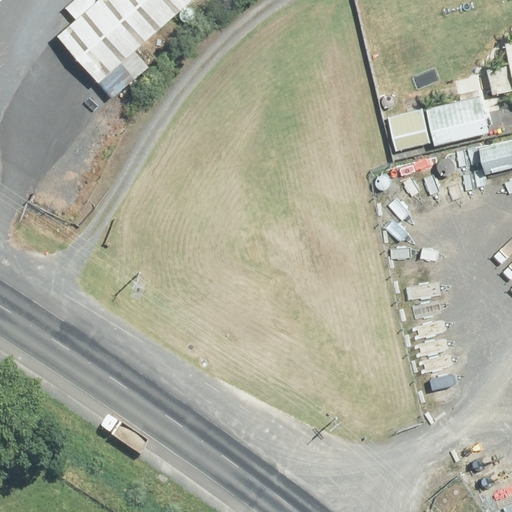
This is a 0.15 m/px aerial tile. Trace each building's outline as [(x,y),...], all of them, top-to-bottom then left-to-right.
[(183,0),(94,0),(70,21),(107,65),(183,0)] [(511,38),(507,40),(508,66),(490,68),(494,95),(511,93),(511,38)] [(397,86),(377,90),(385,127),(398,124),(405,123),(397,86)] [(478,112),(398,124),(401,144),(481,132),(478,112)] [(484,157),(372,173),(378,215),(403,211),(400,187),(486,175),(484,157)]
